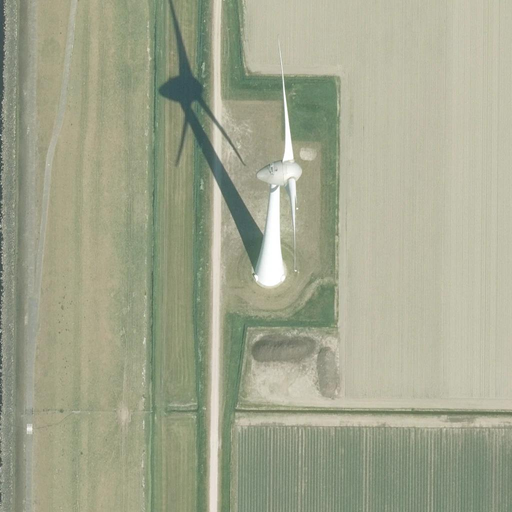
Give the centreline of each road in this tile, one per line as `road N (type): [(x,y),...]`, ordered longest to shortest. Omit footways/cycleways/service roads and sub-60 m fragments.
road 1 (unclassified): [(29,326),(74,0)]
road 2 (unclassified): [(29,326),(33,0)]
road 3 (unclassified): [(27,511),(29,326)]
